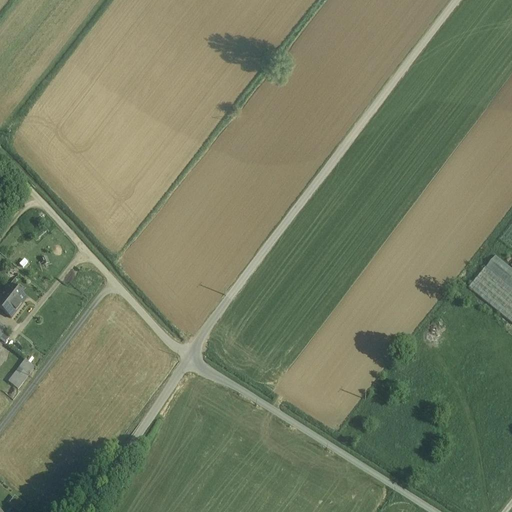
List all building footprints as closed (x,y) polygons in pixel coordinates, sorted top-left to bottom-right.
[(511,269),(495,256),(469,288),(511,322),(511,269)] [(26,300),(8,286),(0,296),(0,310),(11,319),(26,300)] [(0,322),(0,338),(3,340),(11,330),(0,322)] [(10,382),(20,390),(38,367),(28,359),(10,382)] [(21,511),(27,504),(17,496),(11,504),(21,511)]
